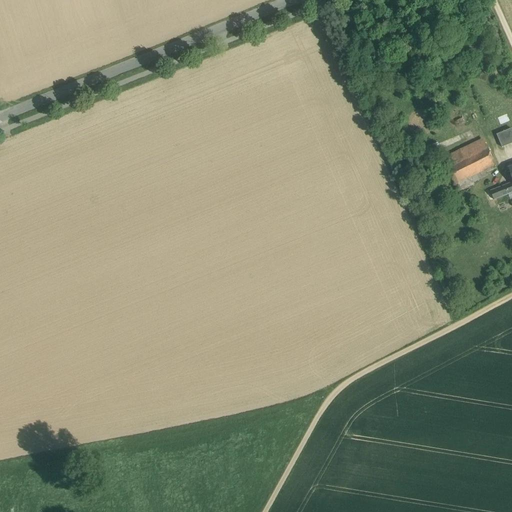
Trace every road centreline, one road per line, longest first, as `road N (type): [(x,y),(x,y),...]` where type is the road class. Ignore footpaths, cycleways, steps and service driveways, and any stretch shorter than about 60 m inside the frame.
road 1 (track): [(511,296),(335,390),(266,511)]
road 2 (unclassified): [(0,119),(299,0)]
